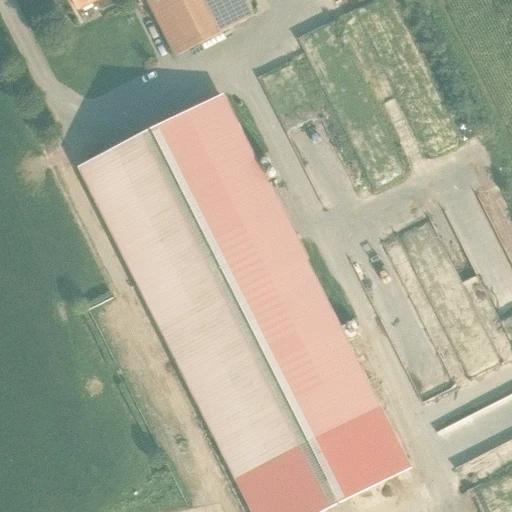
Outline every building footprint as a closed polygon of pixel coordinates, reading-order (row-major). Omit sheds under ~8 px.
[(147,0),(176,57),(233,28),(219,0),(72,0),(78,10),(98,0),(101,6),(106,7),(120,0),(147,0)] [(219,0),(233,28),(257,16),(248,0),(219,0)] [(309,7),(279,19),(283,29),(313,16),(309,7)] [(393,79),(414,66),(405,52),(384,65),(393,79)] [(221,97),(82,167),(240,480),(256,511),(328,511),(410,471),(379,411),(221,97)] [(462,122),(461,135),(481,136),(482,123),(462,122)] [(315,203),(342,189),(319,143),(292,157),(315,203)] [(511,275),(511,225),(491,178),(472,187),(511,275)] [(419,212),(441,264),(455,258),(433,206),(419,212)] [(401,262),(408,274),(438,257),(431,245),(401,262)] [(511,311),(506,302),(490,311),(511,348),(511,347),(511,311)]
